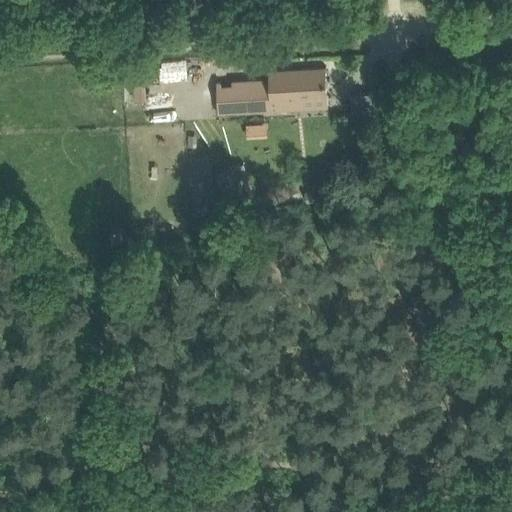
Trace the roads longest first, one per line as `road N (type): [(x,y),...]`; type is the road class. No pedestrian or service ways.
road 1 (unclassified): [(511,19),(272,35),(197,48)]
road 2 (track): [(197,48),(0,61)]
